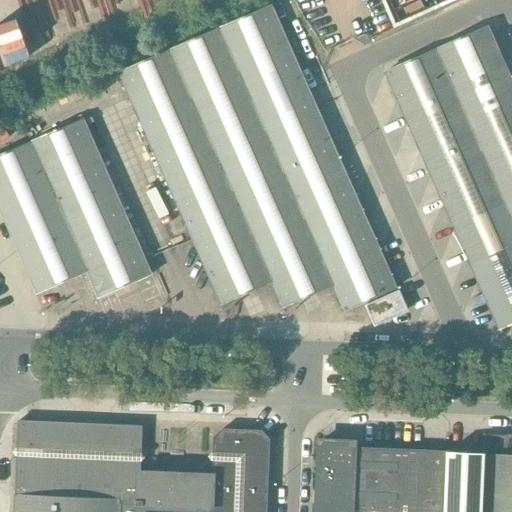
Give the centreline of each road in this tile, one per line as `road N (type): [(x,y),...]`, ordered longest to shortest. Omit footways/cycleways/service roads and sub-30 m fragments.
road 1 (unclassified): [(511,30),(502,9),(341,76),(456,350)]
road 2 (unclassified): [(0,141),(102,95),(200,336)]
road 3 (unclassified): [(0,393),(296,413)]
road 4 (unclassified): [(296,413),(511,419)]
road 5 (unclassified): [(200,336),(19,327)]
road 6 (unclassified): [(456,350),(295,341)]
